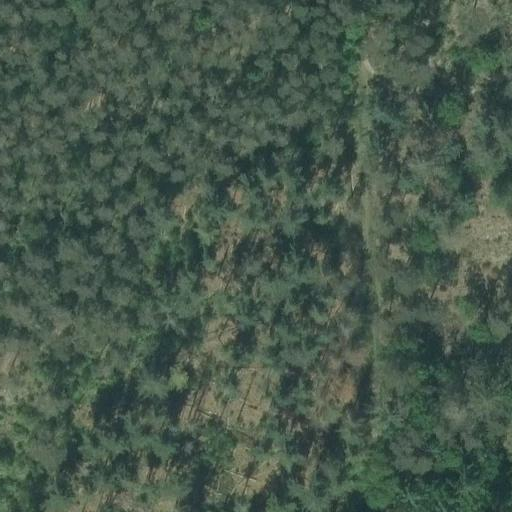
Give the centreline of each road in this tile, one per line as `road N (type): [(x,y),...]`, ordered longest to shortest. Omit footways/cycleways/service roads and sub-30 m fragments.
road 1 (track): [(363,365),(348,0)]
road 2 (track): [(350,37),(379,77),(434,89),(511,90)]
road 3 (track): [(511,356),(363,365)]
road 4 (track): [(229,511),(371,475)]
